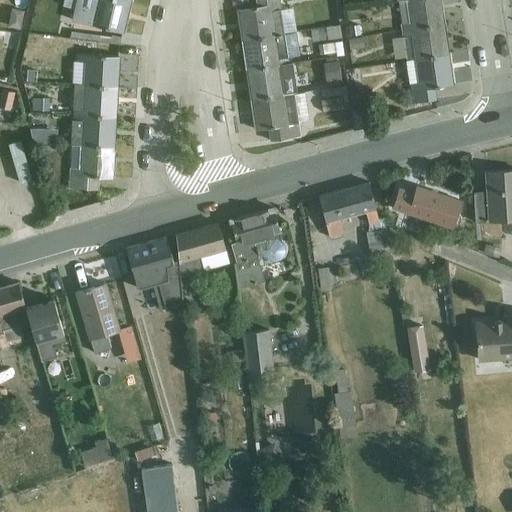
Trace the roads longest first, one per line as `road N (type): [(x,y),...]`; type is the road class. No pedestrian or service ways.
road 1 (tertiary): [(220,199),(508,120)]
road 2 (residential): [(180,37),(165,214)]
road 3 (tertiary): [(0,261),(165,214)]
road 4 (residential): [(220,199),(201,86),(180,37)]
road 5 (residential): [(488,0),(508,120)]
